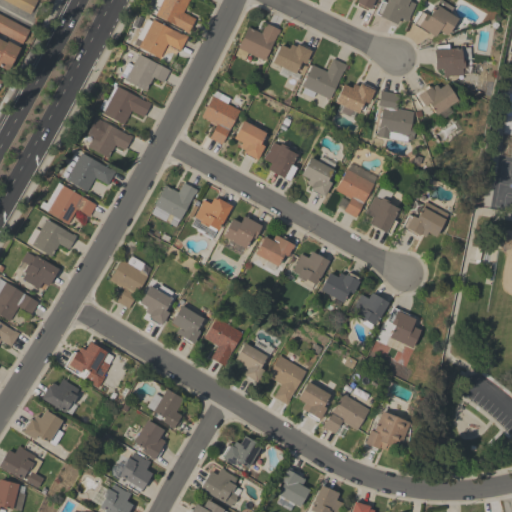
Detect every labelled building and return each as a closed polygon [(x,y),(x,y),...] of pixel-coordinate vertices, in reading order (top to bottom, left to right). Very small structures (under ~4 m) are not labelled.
[(35,0),(28,13),(2,0),(35,0)] [(154,0),(187,0),(182,12),(194,18),(187,32),(182,30),(183,29),(153,14),(154,14),(149,11),(154,0)] [(372,0),(370,4),(371,5),(369,9),(355,2),(355,0),(372,0)] [(409,0),(415,3),(408,16),(408,17),(406,21),(399,17),(395,24),(378,15),(374,13),(380,0),(384,2),(385,0),(409,0)] [(420,11),(424,14),(425,13),(428,15),(435,3),(436,4),(438,0),(440,0),(452,7),(448,12),(457,18),(446,35),(438,29),(434,36),(428,32),(427,33),(412,24),(420,11)] [(0,14),(28,29),(21,43),(0,32),(0,14)] [(146,18),(150,21),(151,19),(180,34),(181,33),(186,36),(179,50),(166,43),(158,57),(137,46),(132,43),(146,18)] [(246,52),(243,60),(233,55),(247,26),(260,33),(264,23),(279,30),(276,34),(263,60),(246,52)] [(0,39),(5,42),(6,40),(19,47),(7,70),(0,66),(0,39)] [(287,48),(289,43),(294,46),(295,44),(297,44),(297,43),(309,49),(308,50),(309,50),(303,63),(299,61),(294,72),(298,73),(302,65),(306,66),(302,75),(299,74),(296,79),(287,75),(286,78),(277,73),(280,66),(270,61),(279,44),(287,48)] [(447,43),(447,48),(459,47),(458,44),(463,43),(464,47),(468,47),(470,59),(466,59),(466,65),(470,65),(471,73),(450,75),(450,77),(451,77),(450,82),(445,81),(445,77),(442,77),(442,68),(435,68),(433,45),(447,43)] [(137,54),(168,70),(162,82),(152,76),(144,91),(123,80),(124,78),(119,75),(126,62),(131,64),(137,54)] [(325,71),(331,58),(345,64),(342,71),(341,70),(328,99),(314,92),(312,96),(301,91),(303,87),(300,86),(310,64),(325,71)] [(342,83),(350,87),(352,83),(357,86),(358,83),(360,83),(371,88),(371,89),(373,90),(367,102),(362,100),(357,112),(351,110),(348,116),(339,112),(342,106),(333,101),(342,83)] [(447,106),(451,112),(439,120),(427,103),(423,105),(420,107),(411,94),(426,84),(428,87),(430,86),(430,87),(435,84),(437,88),(445,83),(456,100),(447,106)] [(103,110),(98,107),(103,97),(106,99),(114,85),(144,101),(145,101),(149,103),(142,117),(129,110),(122,124),(101,113),(103,110)] [(376,136),(381,106),(376,105),(379,90),(398,94),(395,108),(412,112),(409,127),(414,128),(412,140),(406,139),(405,141),(386,138),(376,136)] [(238,110),(220,144),(208,137),(215,124),(200,116),(211,95),(238,110)] [(78,141),(82,135),(84,137),(95,117),(126,135),(127,134),(131,136),(123,149),(114,144),(107,157),(85,145),(78,141)] [(265,132),(259,143),(263,146),(255,159),(254,158),(253,159),(242,154),(243,152),(241,152),(243,149),(238,147),(240,142),(232,138),(242,120),(265,132)] [(264,154),(264,155),(272,142),(278,145),(279,142),(287,147),(287,149),(296,154),(290,164),(295,167),(287,180),(282,177),(282,178),(266,169),(269,163),(261,158),(264,154)] [(80,152),(108,169),(109,168),(114,170),(106,184),(93,177),(85,191),(58,176),(73,150),(79,154),(80,152)] [(319,156),(334,164),(326,180),(330,182),(323,196),(308,188),(309,186),(305,183),(307,179),(299,174),(309,157),(316,161),(319,156)] [(335,206),(339,197),(347,202),(349,198),(334,190),(345,168),(346,169),(349,163),(375,176),(371,183),(372,183),(354,217),(342,211),(342,210),(335,206)] [(164,221),(149,213),(153,205),(152,205),(163,185),(176,192),(182,182),(195,190),(193,194),(192,193),(178,219),(168,214),(164,221)] [(61,185),(94,204),(87,216),(75,208),(66,224),(38,207),(41,201),(45,204),(53,189),(56,184),(60,186),(61,185)] [(388,233),(385,231),(384,232),(367,223),(370,217),(362,212),(365,208),(366,208),(373,196),(374,196),(379,187),(385,190),(387,186),(393,189),(387,200),(388,201),(387,202),(397,208),(392,219),(395,221),(388,233)] [(200,204),(199,203),(201,199),(208,203),(212,197),(215,199),(216,197),(230,205),(217,230),(215,229),(210,239),(200,234),(201,233),(195,229),(199,222),(198,222),(199,220),(192,216),(200,204)] [(421,204),(412,200),(405,213),(414,217),(421,204)] [(447,213),(434,236),(426,232),(424,236),(419,234),(418,235),(416,234),(415,236),(400,227),(407,214),(410,216),(411,215),(416,218),(421,208),(420,207),(424,201),(447,213)] [(237,254),(224,247),(229,239),(221,235),(230,218),(239,222),(242,215),(260,225),(253,238),(250,236),(244,248),(241,246),(237,254)] [(33,227),(38,230),(45,219),(70,234),(71,233),(75,235),(67,249),(57,243),(50,256),(24,241),(33,227)] [(272,270),(261,264),(264,259),(253,253),(263,236),(270,240),(273,234),(280,238),(281,236),(291,241),(290,243),(293,244),(290,248),(286,256),(282,254),(276,266),(274,265),(272,270)] [(56,268),(46,285),(40,282),(36,289),(32,286),(20,278),(24,272),(15,267),(25,251),(33,256),(33,255),(56,268)] [(312,283),(309,290),(301,285),(303,281),(295,276),(296,274),(290,270),(297,258),(296,257),(298,253),(306,257),(310,251),(327,260),(314,284),(312,283)] [(142,263),(142,264),(149,268),(145,275),(146,276),(127,308),(115,301),(122,288),(108,280),(120,259),(125,262),(129,255),(142,263)] [(338,307),(321,298),(324,293),(318,289),(327,272),(336,276),(338,272),(343,275),(344,273),(345,274),(346,272),(357,278),(355,280),(358,281),(351,293),(347,291),(341,302),(338,307)] [(0,279),(36,302),(29,313),(17,305),(8,320),(0,315),(0,279)] [(148,285),(155,289),(158,284),(171,292),(168,297),(170,298),(163,310),(167,312),(160,324),(158,323),(158,325),(147,319),(148,317),(147,317),(148,314),(144,311),(146,307),(138,302),(148,285)] [(373,325),(364,320),(363,321),(355,316),(356,314),(350,310),(356,300),(355,300),(359,293),(366,298),(370,292),(387,302),(373,325)] [(202,318),(195,330),(198,332),(194,339),(192,343),(190,342),(189,344),(178,338),(180,336),(174,332),(176,328),(181,330),(182,329),(169,322),(180,305),(202,318)] [(403,344),(399,350),(387,345),(390,338),(387,337),(393,324),(389,323),(390,323),(385,320),(391,307),(404,313),(404,314),(414,318),(411,326),(419,329),(411,348),(403,344)] [(221,365),(209,357),(216,345),(202,337),(215,317),(241,332),(221,365)] [(0,323),(12,331),(13,330),(17,333),(9,346),(0,340),(0,323)] [(264,347),(266,343),(272,347),(259,368),(262,370),(255,382),(253,381),(253,382),(242,376),(243,375),(242,374),(243,371),(237,368),(239,364),(233,360),(243,342),(250,347),(254,341),(264,347)] [(71,351),(74,352),(75,351),(76,351),(79,347),(83,349),(88,342),(106,352),(105,352),(111,356),(107,364),(108,364),(102,375),(103,376),(96,387),(75,375),(75,374),(63,366),(71,351)] [(293,364),(296,358),(306,365),(303,370),(304,371),(287,399),(288,399),(285,404),(272,396),(279,384),(265,375),(278,355),(293,364)] [(75,405),(69,414),(64,411),(63,412),(39,397),(47,384),(49,385),(51,382),(56,385),(61,378),(65,381),(77,388),(73,394),(76,396),(71,403),(75,405)] [(328,394),(321,406),(324,408),(320,416),(321,416),(319,420),(317,419),(316,420),(315,419),(315,420),(306,414),(306,413),(306,412),(305,411),(309,406),(296,398),(306,381),(328,394)] [(153,393),(159,397),(164,388),(181,399),(173,411),(179,415),(178,416),(180,417),(174,428),(172,427),(171,429),(167,426),(167,425),(160,421),(162,417),(159,416),(157,419),(151,415),(153,412),(151,411),(152,410),(145,406),(153,393)] [(355,429),(340,421),(333,433),(321,426),(341,393),(367,409),(355,429)] [(54,445),(48,442),(47,442),(36,435),(33,439),(21,432),(22,430),(21,429),(27,419),(28,420),(29,418),(31,419),(34,415),(39,418),(43,409),(61,420),(56,428),(62,432),(54,445)] [(408,422),(401,440),(398,439),(394,448),(392,447),(390,452),(378,446),(377,449),(375,448),(374,450),(363,445),(364,443),(363,443),(368,430),(372,431),(380,411),(408,422)] [(145,419),(162,430),(157,437),(163,440),(152,459),(148,457),(149,456),(141,452),(143,448),(132,442),(145,419)] [(236,461),(233,465),(221,458),(222,456),(220,455),(226,445),(228,446),(229,445),(231,446),(234,441),(238,444),(243,435),(260,445),(247,467),(236,461)] [(0,460),(6,449),(13,453),(17,445),(21,447),(20,448),(33,455),(33,456),(40,461),(33,473),(42,478),(36,487),(25,480),(26,479),(22,477),(20,480),(0,467),(0,460)] [(140,490),(139,489),(137,492),(125,485),(127,482),(117,476),(123,466),(121,465),(122,464),(121,463),(125,457),(126,457),(128,458),(131,452),(144,459),(144,458),(148,461),(144,469),(150,473),(140,490)] [(289,510),(275,502),(279,496),(276,494),(282,482),(279,480),(283,472),(282,472),(286,466),(297,473),(296,475),(303,479),(300,485),(307,489),(298,506),(293,504),(289,510)] [(209,471),(215,474),(219,467),(223,470),(236,478),(232,484),(240,489),(236,495),(235,495),(234,497),(235,498),(232,503),(231,503),(230,505),(222,501),(222,502),(198,488),(209,471)] [(19,510),(11,508),(11,510),(0,507),(0,479),(23,485),(22,493),(23,493),(19,510)] [(102,511),(103,511),(97,507),(98,505),(89,500),(95,491),(98,493),(102,486),(108,490),(112,483),(124,491),(125,490),(129,493),(124,500),(131,504),(126,511),(102,511)] [(309,511),(310,511),(308,510),(319,485),(337,493),(335,500),(341,503),(340,507),(339,506),(336,511),(309,511)] [(225,511),(186,511),(189,508),(190,509),(194,503),(200,507),(206,499),(225,511)] [(349,511),(353,501),(368,505),(367,508),(372,510),(371,511),(349,511)]
